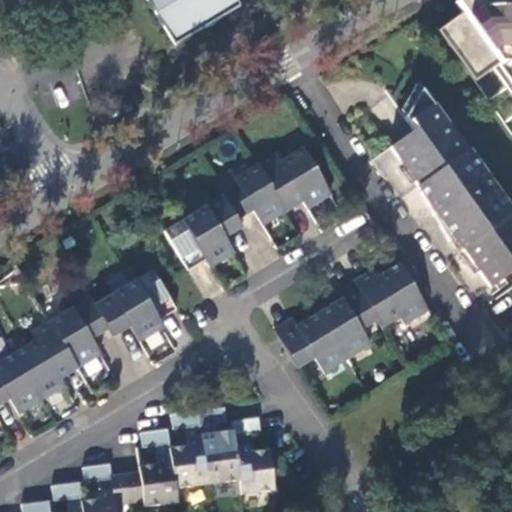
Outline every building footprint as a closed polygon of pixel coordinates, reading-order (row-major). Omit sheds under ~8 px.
[(147,0),(175,46),(242,7),(237,0),(147,0)] [(511,0),(453,0),(462,13),(437,32),(473,82),(498,66),(511,66),(511,0)] [(448,221),(441,227),(449,241),(450,242),(452,242),(451,240),(454,237),(492,288),(511,272),(511,214),(510,212),(511,210),(482,160),(480,160),(482,163),(476,165),(446,124),(446,123),(421,90),(406,117),(415,129),(391,148),(422,191),(421,192),(434,214),(439,211),(448,221)] [(301,203),(305,209),(328,196),(301,151),(278,164),(273,156),(234,179),(229,172),(211,183),(220,198),(163,233),(186,272),(203,263),(207,269),(231,255),(222,240),(238,230),(234,222),(252,211),(261,227),(284,213),(301,203)] [(434,214),(441,227),(448,221),(439,211),(434,214)] [(403,326),(426,313),(398,265),(375,279),(370,270),(354,280),(335,292),(339,300),(295,326),(290,318),(273,329),(272,329),(294,369),(313,357),(323,373),(369,347),(359,331),(376,321),(381,328),(398,318),(403,326)] [(156,321),(175,310),(151,271),(93,305),(84,291),(66,301),(71,310),(30,334),(35,341),(0,361),(0,404),(9,399),(18,416),(64,388),(59,380),(77,370),(99,357),(90,340),(107,331),(112,338),(129,328),(138,344),(161,330),(156,321)] [(225,423),(223,408),(197,411),(207,485),(233,482),(236,495),(240,495),(232,440),(214,443),(211,425),(225,423)] [(197,411),(169,414),(170,430),(184,428),(186,447),(169,448),(176,502),(176,503),(181,502),(179,488),(207,485),(197,411)] [(258,433),(257,417),(230,421),(232,440),(240,495),(272,491),(267,450),(248,453),(245,435),(258,433)] [(166,430),(139,433),(140,447),(154,445),(157,464),(137,467),(137,473),(124,475),(128,503),(142,501),(143,508),(176,503),(176,502),(169,448),(166,430)] [(128,503),(124,475),(109,477),(108,465),(80,468),(82,483),(95,482),(98,500),(80,502),(81,511),(114,511),(114,505),(128,503)] [(77,483),(50,486),(52,502),(65,500),(67,511),(81,511),(80,502),(77,483)] [(49,511),(48,501),(20,504),(20,511),(49,511)]
